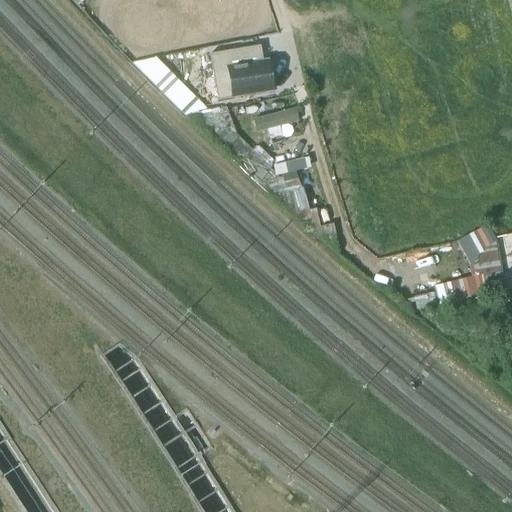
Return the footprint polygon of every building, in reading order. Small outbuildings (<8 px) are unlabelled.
[(269,80),(266,62),(262,63),(260,47),(209,55),(217,101),(271,92),(271,90),(275,89),(273,79),(269,80)] [(279,128),(298,123),(295,110),(252,121),(256,133),(266,131),(269,140),(281,137),(279,128)] [(274,164),(278,182),(298,178),(297,170),(311,167),(308,156),(274,164)] [(308,211),(302,189),(271,197),(337,253),(332,225),(322,228),(317,209),(308,211)] [(457,240),(468,261),(499,245),(487,224),(457,240)] [(137,409),(104,359),(123,347),(155,397),(189,451),(224,506),(227,511),(232,511),(227,504),(199,458),(202,456),(212,450),(206,440),(187,409),(173,417),(159,395),(124,341),(120,343),(119,344),(102,355),(99,357),(133,411),(167,465),(197,511),(201,511),(171,463),(137,409)] [(0,433),(46,504),(51,511),(56,511),(49,502),(0,426),(0,425),(0,480),(20,511),(25,511),(0,473),(0,433)]
